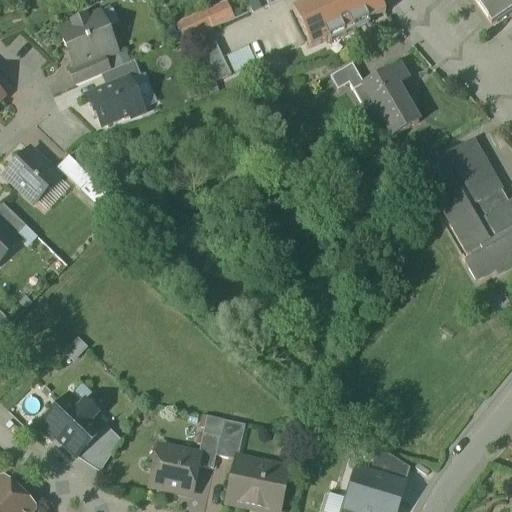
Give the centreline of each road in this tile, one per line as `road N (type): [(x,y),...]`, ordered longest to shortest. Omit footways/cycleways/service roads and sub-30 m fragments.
road 1 (residential): [(511,403),(449,476),(431,511)]
road 2 (residential): [(0,146),(34,106),(35,91),(0,46)]
